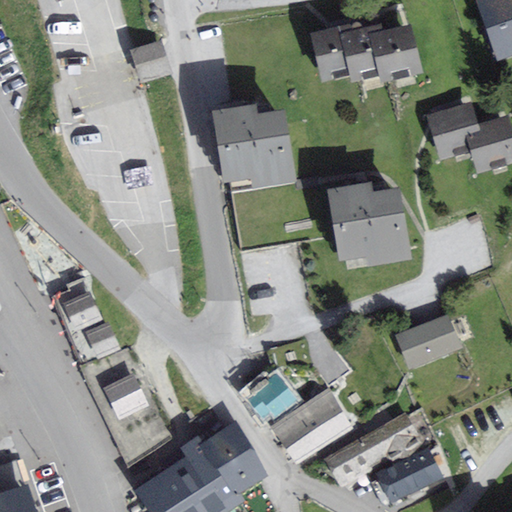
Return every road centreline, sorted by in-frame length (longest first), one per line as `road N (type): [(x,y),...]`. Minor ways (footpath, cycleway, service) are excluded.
road 1 (residential): [(216,364),(210,210),(173,10)]
road 2 (residential): [(216,364),(0,154)]
road 3 (secondary): [(0,264),(103,511)]
road 4 (residential): [(283,479),(216,364)]
